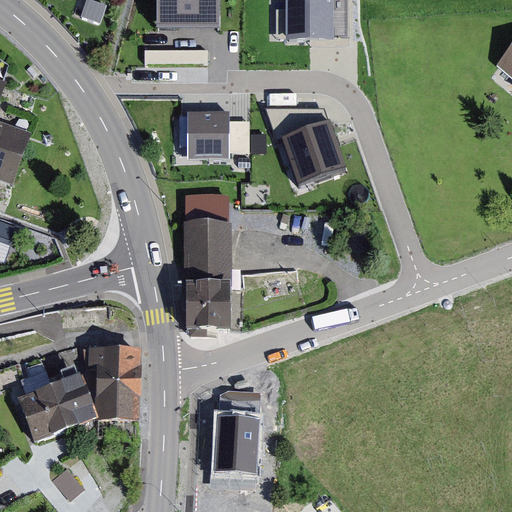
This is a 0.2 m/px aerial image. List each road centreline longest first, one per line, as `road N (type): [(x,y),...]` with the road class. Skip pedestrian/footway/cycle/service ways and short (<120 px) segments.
road 1 (residential): [(164,370),(237,356),(511,259)]
road 2 (tertiary): [(0,3),(67,62),(99,112),(151,264)]
road 3 (tertiary): [(151,264),(0,302)]
road 4 (tertiary): [(164,370),(159,511)]
